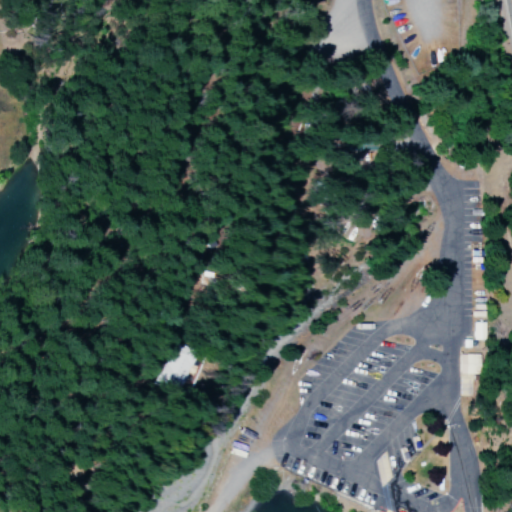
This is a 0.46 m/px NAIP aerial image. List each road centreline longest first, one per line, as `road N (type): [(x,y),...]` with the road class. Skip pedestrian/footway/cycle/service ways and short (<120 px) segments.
road 1 (residential): [(162,367),(126,382),(127,345),(173,259),(249,149),(271,48),(267,0)]
road 2 (residential): [(384,363),(443,334),(463,275),(453,196),(403,101),(365,0)]
road 3 (residential): [(249,149),(191,390),(134,432),(93,432)]
